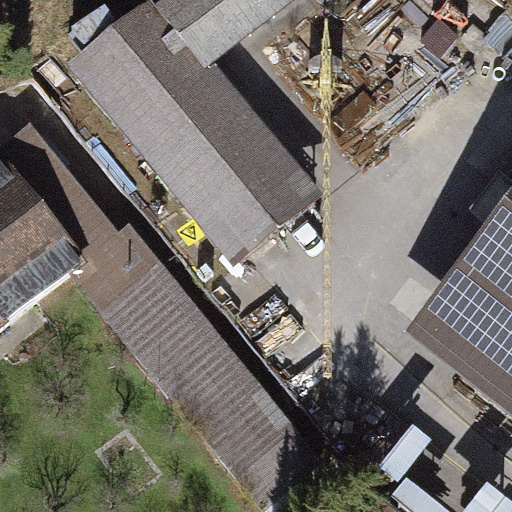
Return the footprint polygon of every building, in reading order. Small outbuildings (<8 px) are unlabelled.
[(182,0),(159,18),(156,13),(84,73),(243,268),(314,210),(204,75),(300,0),(182,0)] [(33,140),(0,166),(0,332),(79,269),(112,310),(148,281),(33,140)] [(511,216),(460,283),(505,318),(466,367),(511,403),(511,216)] [(152,279),(148,281),(112,310),(104,318),(263,511),(281,511),(317,482),(152,279)] [(406,511),(499,511),(445,466),(406,511)]
